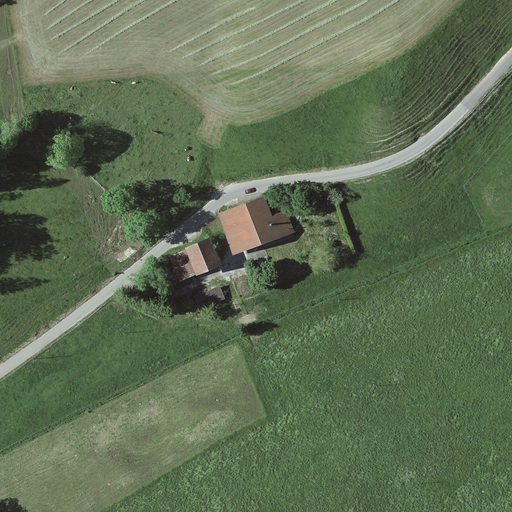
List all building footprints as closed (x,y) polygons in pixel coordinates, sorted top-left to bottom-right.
[(271,219),(263,198),(220,213),(234,252),(292,231),(285,214),(271,219)] [(189,248),(189,250),(172,257),(175,266),(163,271),(169,284),(217,264),(207,240),(189,248)] [(224,298),(220,287),(195,298),(199,308),(224,298)] [(189,302),(193,313),(200,311),(195,299),(189,302)] [(170,315),(169,308),(156,311),(158,318),(170,315)]
